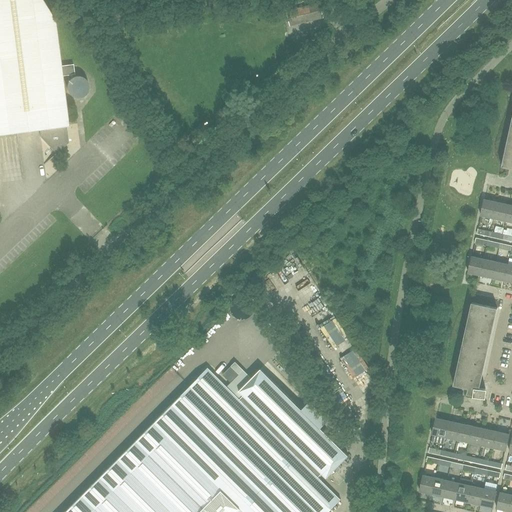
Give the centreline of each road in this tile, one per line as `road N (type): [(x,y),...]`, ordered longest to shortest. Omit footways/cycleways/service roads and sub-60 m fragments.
road 1 (primary): [(0,471),(487,0)]
road 2 (primary): [(448,0),(0,435)]
road 3 (unclassified): [(393,0),(0,345)]
road 4 (residential): [(511,366),(506,386),(493,387),(490,379),(508,305)]
